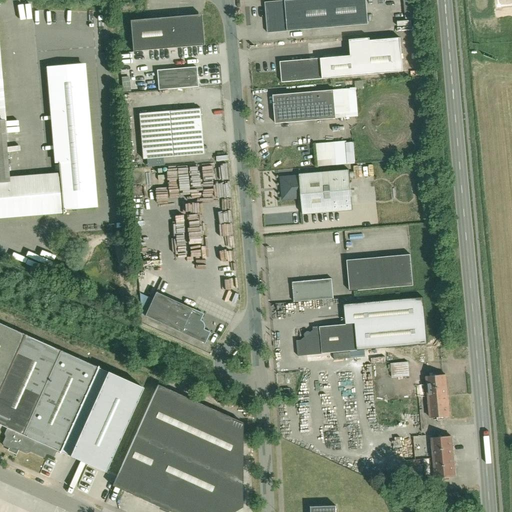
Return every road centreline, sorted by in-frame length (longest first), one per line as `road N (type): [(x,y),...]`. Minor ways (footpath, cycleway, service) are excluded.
road 1 (tertiary): [(443,0),(488,511)]
road 2 (residential): [(265,511),(225,0)]
road 3 (unknown): [(0,236),(96,224),(112,207),(104,76),(87,51),(11,14),(25,157)]
road 4 (unknown): [(171,199),(188,290),(231,324),(251,295)]
